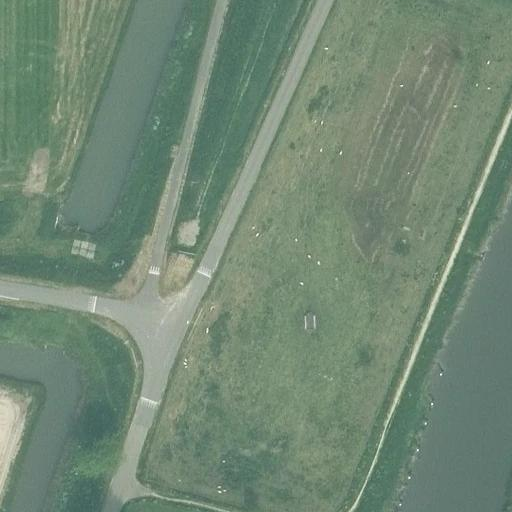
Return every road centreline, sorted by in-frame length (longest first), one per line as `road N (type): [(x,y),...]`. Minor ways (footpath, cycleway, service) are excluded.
road 1 (unclassified): [(176,330),(326,0)]
road 2 (unclassified): [(142,317),(221,0)]
road 3 (unclassified): [(109,511),(176,330)]
road 4 (unclassified): [(0,288),(142,317)]
